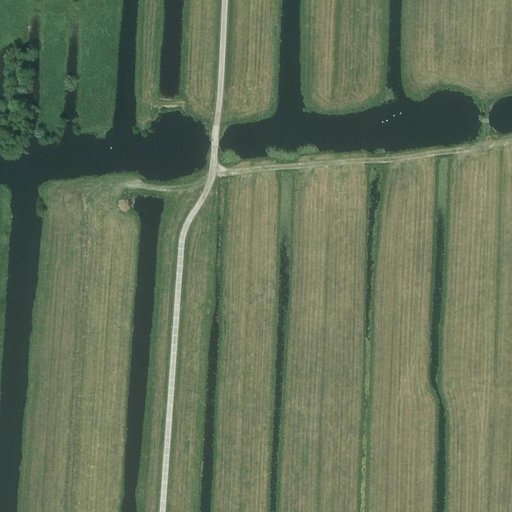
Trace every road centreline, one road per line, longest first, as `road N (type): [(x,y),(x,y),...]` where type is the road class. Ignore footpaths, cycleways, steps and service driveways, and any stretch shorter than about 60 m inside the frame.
road 1 (track): [(161,511),(182,235),(215,173)]
road 2 (track): [(215,173),(511,144)]
road 3 (track): [(215,173),(223,0)]
road 4 (track): [(483,0),(489,148)]
